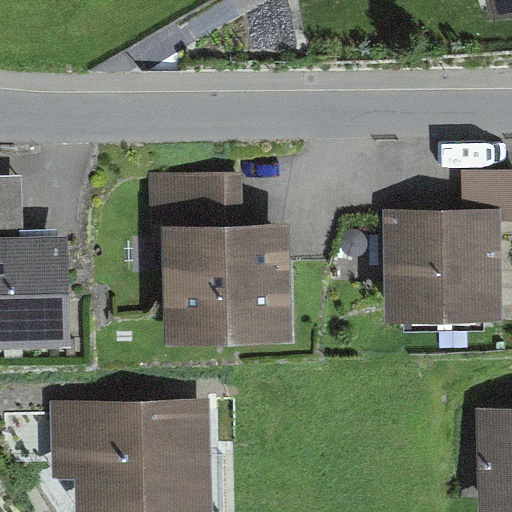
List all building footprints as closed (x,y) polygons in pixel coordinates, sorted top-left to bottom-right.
[(511,0),(479,0),(485,18),(511,9),(511,0)] [(457,201),(379,206),(385,317),(504,311),(498,213),(511,212),(511,166),(511,165),(456,169),(457,201)] [(0,169),(0,339),(71,338),(64,232),(17,228),(10,169),(0,169)] [(288,216),(154,223),(161,337),(294,330),(288,216)] [(241,498),(239,378),(55,382),(57,457),(110,456),(111,501),(241,498)] [(511,511),(511,395),(493,397),(501,511),(511,511)] [(0,511),(16,511),(39,496),(0,444),(0,511)]
